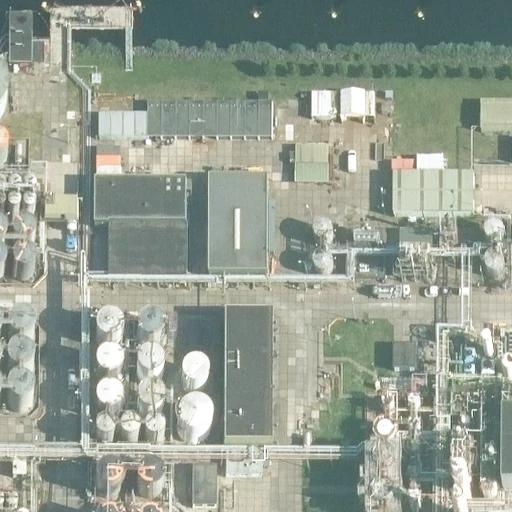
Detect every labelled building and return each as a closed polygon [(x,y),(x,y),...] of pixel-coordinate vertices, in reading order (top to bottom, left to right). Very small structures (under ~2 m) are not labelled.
[(30,59),(31,19),(7,19),(7,69),(30,69),(30,61),(30,59)] [(45,55),(44,54),(42,52),(41,52),(39,52),(38,52),(37,52),(35,53),(33,54),(32,55),(31,56),(31,58),(30,59),(30,61),(31,63),(32,65),(33,67),(35,68),(37,69),(39,69),(41,68),(43,67),(45,66),(46,64),(47,63),(47,61),(47,59),(47,58),(46,56),(45,55)] [(272,141),(272,109),(272,105),(147,104),(146,115),(98,115),(98,140),(272,141)] [(511,133),(511,105),(481,105),(480,133),(511,133)] [(122,175),(123,149),(100,148),(99,175),(122,175)] [(328,189),(329,149),(295,149),(294,188),(328,189)] [(473,219),(473,177),(394,177),(394,219),(473,219)] [(275,257),(275,206),(268,206),(268,183),(209,183),(209,280),(268,280),(268,257),(275,257)] [(187,283),(187,228),(187,185),(95,185),(95,229),(109,229),(109,282),(187,283)] [(17,199),(17,198),(16,197),(15,197),(14,196),(12,195),(11,195),(9,196),(8,196),(7,197),(6,199),(5,200),(5,202),(5,203),(5,204),(6,205),(7,206),(8,207),(10,208),(11,208),(13,208),(14,208),(15,207),(16,206),(17,205),(18,204),(18,202),(18,201),(17,199)] [(32,199),(32,198),(31,197),(30,196),(28,196),(26,196),(25,196),(23,196),(22,197),(21,199),(21,200),(20,201),(20,202),(20,203),(21,204),(21,205),(22,206),(23,207),(24,208),(25,208),(27,208),(28,208),(29,208),(30,207),(31,207),(32,206),(33,204),(33,203),(33,201),(33,200),(32,199)] [(47,223),(74,224),(75,208),(48,207),(47,223)] [(17,216),(17,215),(16,214),(15,213),(14,213),(12,212),(11,212),(9,212),(8,213),(7,214),(6,215),(6,216),(5,217),(5,218),(5,220),(6,221),(6,223),(7,223),(8,224),(10,225),(11,225),(13,225),(14,225),(15,224),(16,223),(17,222),(17,221),(18,221),(18,219),(18,217),(17,216)] [(33,216),(32,215),(32,214),(31,214),(30,213),(28,212),(27,212),(26,212),(25,213),(23,213),(22,214),(21,215),(21,217),(20,218),(20,219),(20,220),(21,220),(21,222),(22,223),(23,224),(24,224),(25,225),(27,225),(28,225),(29,225),(30,224),(31,223),(32,222),(33,221),(33,219),(33,218),(33,217),(33,216)] [(329,248),(330,247),(332,246),(333,244),(334,243),(334,242),(334,241),(334,239),(334,238),(334,237),(334,236),(333,235),(332,233),(330,231),(328,230),(326,229),(323,229),(322,230),(320,230),(318,232),(317,233),(316,234),(315,236),(315,237),(315,239),(315,241),(315,242),(316,244),(316,245),(317,246),(318,247),(320,248),(321,249),(323,249),(324,249),(326,249),(327,249),(329,248)] [(503,245),(504,244),(505,242),(505,241),(505,240),(505,238),(505,237),(504,235),(503,233),(501,232),(500,231),(498,230),(497,230),(494,230),(492,230),(490,231),(488,233),(486,234),(486,235),(485,237),(485,238),(485,240),(485,242),(486,244),(486,245),(487,246),(488,248),(490,249),(492,249),(494,250),(496,250),(498,250),(499,249),(501,248),(502,247),(503,245)] [(30,252),(32,250),(33,248),(34,247),(34,245),(34,244),(34,242),(34,241),(34,239),(33,238),(33,237),(31,235),(29,233),(27,232),(25,231),(22,231),(20,231),(18,232),(16,232),(14,234),(13,236),(11,238),(11,240),(11,241),(10,242),(10,243),(11,245),(11,246),(11,248),(12,249),(13,251),(14,252),(16,253),(18,254),(19,254),(22,255),(23,255),(26,254),(28,254),(29,253),(30,252)] [(385,284),(386,234),(347,234),(346,284),(385,284)] [(433,256),(433,234),(399,234),(399,256),(401,256),(401,265),(430,265),(430,256),(433,256)] [(31,279),(32,278),(33,277),(34,275),(34,273),(35,271),(35,270),(34,269),(34,267),(33,266),(33,265),(32,263),(30,261),(27,260),(25,259),(22,259),(20,259),(17,260),(15,262),(14,263),(13,264),(12,265),(11,266),(11,268),(11,269),(11,270),(11,272),(11,273),(11,275),(12,277),(14,279),(15,280),(17,281),(18,282),(20,283),(23,283),(24,283),(26,282),(28,282),(30,281),(31,279)] [(328,279),(330,278),(331,278),(332,276),(333,275),(333,274),(334,273),(334,272),(334,271),(334,270),(334,268),(333,267),(333,266),(333,265),(332,264),(331,263),(330,262),(328,261),(326,261),(323,260),(321,261),(319,262),(317,263),(315,265),(314,267),(314,269),(314,271),(314,272),(315,274),(316,276),(317,278),(318,278),(319,279),(321,280),(322,280),(324,280),(325,280),(327,280),(328,279)] [(502,277),(503,276),(504,274),(505,272),(505,271),(505,270),(504,267),(504,266),(502,264),(501,263),(500,262),(499,262),(497,261),(495,261),(492,262),(490,263),(488,264),(487,265),(487,267),(486,268),(486,269),(486,270),(486,271),(486,273),(487,274),(487,275),(488,277),(489,278),(491,279),(492,279),(493,280),(495,280),(497,280),(498,279),(500,279),(501,278),(502,277)] [(270,453),(271,321),(223,321),(222,453),(270,453)] [(30,345),(32,344),(33,341),(33,339),(33,337),(33,335),(33,333),(32,332),(32,330),(31,329),(29,327),(27,325),(24,324),(21,323),(20,323),(18,323),(16,323),(14,324),(12,325),(10,327),(9,328),(8,329),(7,331),(6,333),(6,335),(6,337),(6,338),(6,339),(7,342),(7,343),(8,344),(9,346),(11,348),(13,349),(15,350),(18,350),(20,351),(22,350),(25,350),(26,349),(29,347),(30,345)] [(118,347),(119,346),(120,345),(121,343),(122,340),(122,338),(122,337),(122,336),(122,335),(121,332),(120,330),(119,329),(117,327),(115,326),(113,325),(111,324),(109,324),(107,324),(104,324),(102,325),(100,326),(99,328),(97,329),(97,330),(96,331),(95,333),(95,334),(94,336),(94,339),(94,340),(95,342),(96,345),(97,346),(99,348),(102,350),(103,351),(106,351),(108,352),(111,351),(112,351),(114,350),(117,349),(118,347)] [(159,349),(161,347),(162,346),(163,344),(163,343),(164,341),(164,339),(164,337),(163,335),(163,334),(162,332),(161,330),(159,328),(157,327),(156,326),(153,325),(151,325),(149,325),(147,325),(145,326),(144,326),(141,328),(140,329),(139,331),(138,332),(137,334),(137,336),(136,337),(136,339),(136,340),(137,341),(137,342),(137,344),(138,346),(140,348),(141,349),(144,351),(145,352),(148,352),(150,353),(153,352),(155,352),(156,351),(158,350),(159,349)] [(208,350),(209,349),(210,348),(210,347),(210,346),(211,345),(211,344),(211,343),(211,342),(211,341),(211,340),(211,339),(211,338),(210,337),(210,336),(210,335),(209,334),(209,333),(208,332),(208,331),(207,331),(206,330),(206,329),(205,328),(204,328),(203,327),(202,327),(201,326),(200,326),(199,326),(199,325),(198,325),(197,325),(196,325),(194,325),(193,325),(192,325),(191,325),(191,326),(190,326),(189,326),(188,327),(187,327),(186,328),(185,328),(184,329),(184,330),(183,330),(182,331),(182,332),(181,333),(181,334),(180,335),(180,336),(179,336),(179,337),(179,338),(179,339),(179,340),(179,341),(179,342),(179,343),(179,344),(179,345),(180,346),(180,347),(180,348),(181,349),(181,350),(182,351),(183,352),(184,353),(185,354),(186,354),(187,355),(188,356),(189,356),(190,356),(191,357),(192,357),(193,357),(194,357),(195,357),(196,357),(197,357),(198,357),(199,357),(200,356),(201,356),(202,355),(203,355),(204,354),(205,354),(205,353),(206,352),(207,352),(208,351),(208,350)] [(416,373),(416,348),(393,348),(393,372),(416,373)] [(468,354),(468,353),(467,353),(466,353),(465,353),(463,353),(462,354),(462,355),(461,356),(461,357),(461,358),(462,359),(462,360),(463,361),(464,361),(465,361),(467,361),(468,360),(469,359),(469,358),(469,357),(469,356),(469,355),(468,354)] [(29,378),(31,376),(31,374),(32,373),(32,371),(32,369),(32,367),(32,364),(31,363),(30,362),(30,361),(29,360),(27,358),(25,357),(23,356),(21,356),(19,355),(17,355),(15,356),(13,356),(12,357),(11,358),(9,359),(8,361),(7,363),(6,364),(5,366),(5,367),(5,369),(5,370),(5,372),(6,374),(7,376),(8,378),(10,380),(12,381),(15,382),(17,383),(19,383),(21,383),(24,382),(26,381),(28,380),(29,378)] [(117,384),(119,382),(120,380),(121,379),(121,378),(122,376),(122,374),(122,372),(122,370),(121,369),(120,367),(119,365),(117,363),(115,361),(113,361),(111,360),(109,360),(107,360),(104,360),(102,361),(99,363),(98,364),(97,365),(95,368),(95,370),(94,371),(94,373),(94,375),(94,376),(95,377),(95,379),(96,381),(98,383),(99,384),(101,386),(103,386),(105,387),(108,387),(111,387),(112,387),(114,386),(116,385),(117,384)] [(159,384),(160,382),(161,381),(162,379),(162,377),(162,376),(163,375),(163,373),(162,372),(162,370),(162,369),(161,367),(160,366),(159,365),(157,363),(156,362),(154,361),(151,360),(150,360),(148,360),(145,361),(142,362),(141,363),(139,364),(137,366),(137,367),(136,368),(135,370),(135,371),(135,373),(135,374),(135,376),(135,378),(136,379),(136,380),(138,383),(139,384),(141,385),(143,387),(145,387),(148,388),(150,388),(152,387),(155,386),(156,385),(159,384)] [(30,408),(31,407),(32,405),(33,403),(33,402),(33,400),(33,399),(32,398),(32,396),(32,395),(31,393),(29,391),(27,389),(25,388),(23,388),(21,387),(18,387),(15,387),(13,388),(11,389),(10,391),(8,393),(7,394),(6,395),(6,397),(5,399),(5,400),(5,401),(5,403),(6,406),(7,408),(8,408),(9,410),(10,411),(12,412),(14,414),(17,414),(19,414),(20,414),(22,414),(24,413),(26,412),(28,411),(29,410),(30,408)] [(118,418),(119,418),(120,415),(121,414),(122,412),(122,411),(122,409),(122,407),(121,405),(121,404),(120,403),(119,401),(118,400),(116,398),(114,397),(112,396),(110,395),(107,395),(105,396),(103,396),(101,397),(98,399),(97,401),(95,404),(95,405),(94,407),(94,409),(94,411),(94,412),(95,413),(95,415),(96,416),(97,417),(98,419),(99,420),(101,421),(103,422),(106,423),(108,423),(110,423),(112,422),(114,422),(116,420),(118,418)] [(159,419),(160,418),(161,416),(162,415),(163,413),(163,412),(163,410),(163,408),(163,407),(163,406),(162,404),(161,403),(160,401),(158,399),(156,398),(155,397),(152,396),(150,396),(148,396),(145,396),(143,397),(141,398),(140,399),(138,401),(138,402),(137,403),(136,405),(136,406),(136,408),(135,410),(136,412),(136,414),(137,416),(137,417),(138,418),(140,420),(143,422),(144,423),(147,423),(149,423),(152,423),(154,423),(155,422),(158,421),(159,419)] [(479,467),(478,405),(482,405),(483,482),(498,482),(497,397),(452,398),(452,427),(474,427),(474,445),(452,445),(453,467),(479,467)] [(393,415),(393,414),(394,413),(394,412),(395,411),(395,410),(394,408),(394,407),(393,406),(392,405),(391,405),(390,404),(388,404),(386,404),(385,405),(384,406),(384,407),(383,408),(383,409),(382,409),(382,411),(383,413),(384,415),(385,415),(386,416),(387,416),(389,416),(390,416),(392,416),(393,415)] [(418,416),(420,414),(420,413),(421,412),(421,411),(421,410),(421,409),(420,408),(420,407),(419,406),(417,405),(416,404),(415,404),(413,405),(412,405),(410,406),(409,407),(409,409),(409,410),(409,412),(409,413),(410,414),(410,415),(412,416),(413,416),(414,417),(416,417),(417,416),(418,416)] [(204,436),(205,434),(206,433),(207,431),(208,429),(208,428),(208,427),(208,425),(207,423),(207,421),(206,418),(204,416),(203,415),(202,414),(200,412),(197,411),(194,410),(193,410),(190,410),(188,410),(186,411),(185,412),(183,413),(180,415),(179,416),(178,418),(177,420),(176,422),(176,423),(176,425),(176,428),(176,429),(176,431),(177,433),(178,435),(179,436),(180,438),(182,439),(184,441),(187,442),(190,442),(192,442),(195,442),(197,441),(200,440),(202,438),(204,436)] [(468,435),(470,435),(470,434),(471,433),(471,432),(471,431),(470,430),(470,429),(469,428),(468,428),(467,427),(466,428),(465,428),(464,429),(463,429),(463,430),(463,431),(463,432),(463,433),(463,434),(464,435),(465,435),(466,436),(467,436),(468,435)] [(395,446),(396,445),(396,444),(397,443),(397,441),(397,440),(397,439),(397,438),(397,436),(396,435),(395,433),(395,432),(394,431),(391,430),(389,429),(387,428),(384,428),(382,429),(379,430),(377,431),(376,433),(375,435),(375,436),(375,437),(374,438),(374,439),(374,441),(375,443),(375,444),(376,446),(378,448),(380,449),(381,450),(383,451),(384,451),(387,451),(389,451),(390,450),(392,449),(393,448),(395,446)] [(419,439),(420,438),(420,436),(421,435),(421,434),(421,433),(420,432),(420,430),(419,430),(417,428),(416,428),(415,428),(414,428),(412,428),(410,429),(410,430),(409,431),(409,433),(409,434),(409,435),(409,436),(409,437),(410,438),(411,439),(412,440),(414,440),(415,440),(416,440),(418,439),(419,439)] [(136,447),(137,446),(138,444),(138,443),(138,442),(138,441),(138,439),(138,438),(137,436),(137,435),(136,434),(134,432),(132,431),(129,431),(127,431),(125,432),(123,432),(122,433),(121,434),(120,436),(119,438),(119,439),(118,441),(119,443),(119,444),(120,446),(121,447),(122,448),(123,449),(125,450),(127,451),(128,451),(130,451),(131,450),(133,450),(134,449),(135,448),(136,447)] [(161,446),(162,445),(162,443),(163,441),(163,440),(162,438),(162,437),(161,436),(160,434),(159,433),(157,432),(155,431),(153,431),(151,431),(148,432),(146,433),(145,434),(144,436),(144,437),(143,438),(143,440),(143,442),(143,443),(143,445),(145,447),(146,448),(147,449),(149,450),(150,451),(152,451),(154,451),(156,450),(157,450),(159,449),(160,448),(161,446)] [(424,459),(424,458),(423,456),(423,454),(422,453),(421,451),(419,451),(417,450),(416,449),(414,449),(413,449),(410,450),(409,451),(407,452),(406,454),(405,455),(405,457),(405,458),(405,460),(406,462),(407,464),(408,465),(409,466),(411,467),(412,467),(414,468),(416,467),(418,467),(420,466),(421,465),(422,464),(423,462),(423,460),(424,459)] [(260,462),(226,462),(226,475),(260,475),(260,462)] [(393,481),(394,479),(395,477),(396,475),(396,474),(396,473),(396,472),(396,469),(395,468),(394,466),(392,464),(390,463),(388,462),(385,462),(383,462),(381,463),(379,464),(377,465),(377,466),(376,467),(376,468),(375,471),(375,472),(375,474),(375,475),(376,476),(376,478),(377,479),(378,480),(380,481),(381,482),(383,483),(385,483),(387,483),(388,483),(390,482),(391,482),(393,481)] [(218,466),(194,466),(194,509),(218,509),(218,466)] [(117,495),(118,493),(120,491),(120,490),(120,488),(121,486),(121,485),(121,484),(120,482),(119,480),(119,479),(118,478),(117,477),(116,475),(114,474),(112,473),(110,473),(107,472),(104,473),(102,473),(101,474),(98,476),(97,477),(96,478),(95,481),(94,483),(94,484),(94,485),(94,487),(94,488),(95,491),(96,492),(97,495),(99,496),(100,497),(101,497),(103,498),(105,499),(107,499),(109,499),(111,499),(114,497),(115,496),(117,495)] [(158,496),(160,493),(161,492),(161,491),(162,489),(162,488),(162,486),(162,485),(162,484),(162,483),(162,482),(161,480),(160,478),(159,477),(157,475),(155,474),(153,473),(151,473),(149,472),(147,473),(146,473),(144,474),(142,474),(141,475),(139,477),(138,479),(137,480),(136,481),(136,482),(136,484),(136,485),(136,487),(136,489),(137,491),(138,493),(139,495),(141,496),(142,497),(144,498),(146,499),(148,499),(151,499),(153,499),(155,498),(157,497),(158,496)] [(16,508),(17,476),(16,475),(15,474),(14,474),(12,473),(11,473),(9,474),(8,475),(7,475),(7,508),(8,509),(9,510),(10,510),(11,510),(12,510),(14,510),(15,509),(16,508)] [(29,508),(30,475),(29,474),(28,474),(27,473),(25,473),(24,473),(23,473),(21,474),(20,475),(20,508),(21,509),(22,509),(23,510),(24,510),(26,510),(27,510),(28,509),(29,508)] [(419,487),(420,485),(420,483),(420,482),(420,481),(420,480),(419,479),(418,478),(416,477),(415,477),(414,477),(412,477),(411,478),(410,479),(409,480),(408,481),(408,482),(408,483),(408,485),(409,486),(410,487),(410,488),(412,489),(414,489),(415,489),(416,489),(418,488),(419,487)] [(466,506),(468,505),(469,503),(470,502),(470,501),(471,500),(471,498),(471,496),(470,495),(469,493),(467,492),(465,491),(464,491),(463,491),(461,491),(459,492),(458,493),(456,495),(456,496),(456,498),(456,499),(456,500),(456,501),(457,503),(458,504),(459,505),(461,506),(462,506),(463,506),(465,506),(466,506)] [(395,511),(396,510),(396,509),(396,508),(396,507),(396,505),(395,505),(395,504),(394,502),(393,501),(392,500),(390,498),(388,497),(385,497),(383,497),(381,498),(380,498),(378,499),(377,501),(375,503),(375,504),(374,505),(374,507),(374,509),(374,510),(375,511),(374,511),(395,511)] [(418,511),(419,510),(420,509),(420,508),(420,507),(420,505),(419,503),(418,502),(417,501),(416,501),(415,501),(414,500),(412,501),(411,501),(410,502),(409,503),(408,504),(408,506),(408,508),(409,509),(410,511),(411,511),(416,511),(417,511),(418,511)]
